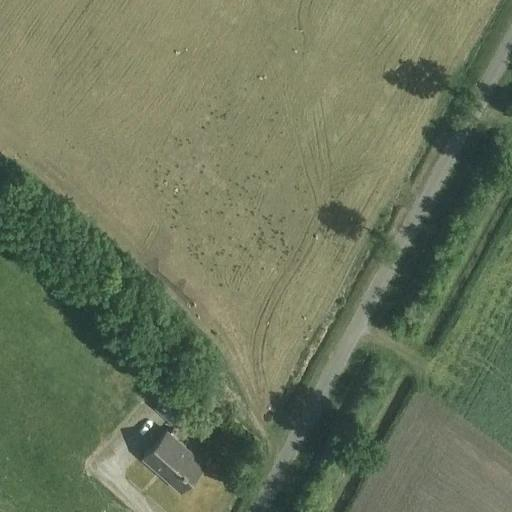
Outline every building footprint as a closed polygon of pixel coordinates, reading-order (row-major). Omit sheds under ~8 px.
[(0,259),(11,249),(0,237),(0,259)] [(52,338),(18,376),(95,445),(129,406),(52,338)] [(193,380),(200,373),(186,361),(180,369),(193,380)] [(173,386),(155,407),(176,426),(194,405),(173,386)] [(0,511),(132,511),(0,396),(0,511)] [(183,487),(206,461),(168,428),(146,454),(183,487)]
